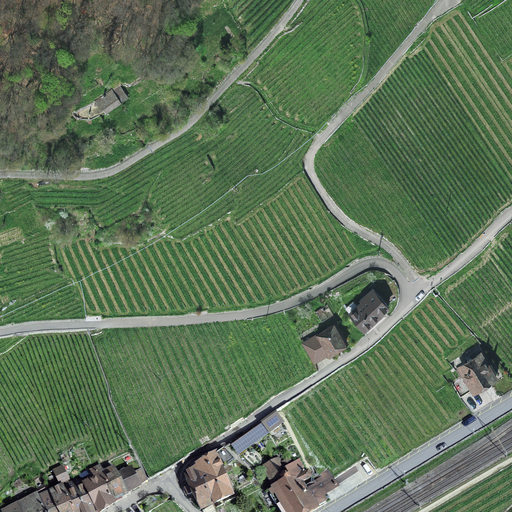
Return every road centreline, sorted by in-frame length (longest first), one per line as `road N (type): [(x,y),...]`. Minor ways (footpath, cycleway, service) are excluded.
road 1 (residential): [(511,211),(351,353),(157,482)]
road 2 (track): [(0,335),(232,317),(279,307),(373,264),(393,270),(413,298)]
road 3 (track): [(435,9),(307,160),(314,185),(341,221),(388,246),(422,289)]
road 4 (track): [(0,176),(110,172),(189,122),(296,0)]
road 5 (tertiary): [(327,511),(511,401)]
